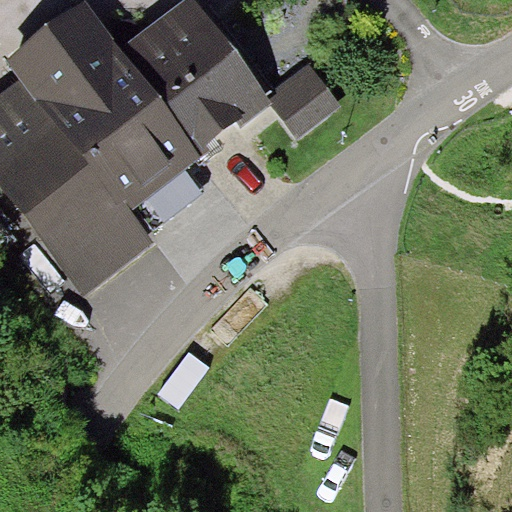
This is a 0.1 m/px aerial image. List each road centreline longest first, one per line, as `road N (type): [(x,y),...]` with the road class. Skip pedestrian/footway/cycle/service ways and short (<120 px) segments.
road 1 (residential): [(42,494),(237,261),(367,175),(448,101)]
road 2 (track): [(371,511),(358,232),(367,175)]
road 3 (residential): [(367,0),(448,101)]
